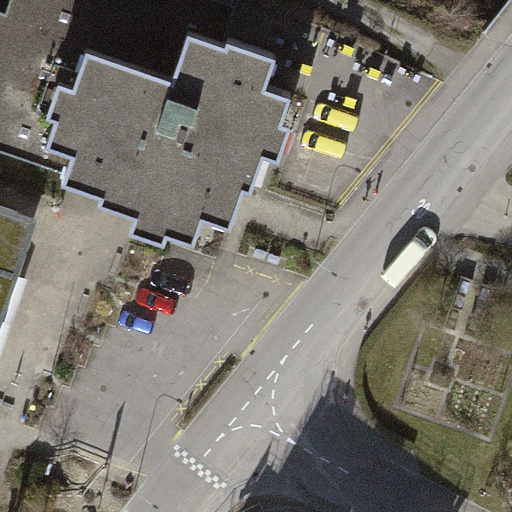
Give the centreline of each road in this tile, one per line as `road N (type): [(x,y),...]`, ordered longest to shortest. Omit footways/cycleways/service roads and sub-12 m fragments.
road 1 (residential): [(244,410),(511,82)]
road 2 (track): [(510,84),(320,0)]
road 3 (residential): [(424,511),(244,410)]
road 4 (residential): [(165,511),(244,410)]
